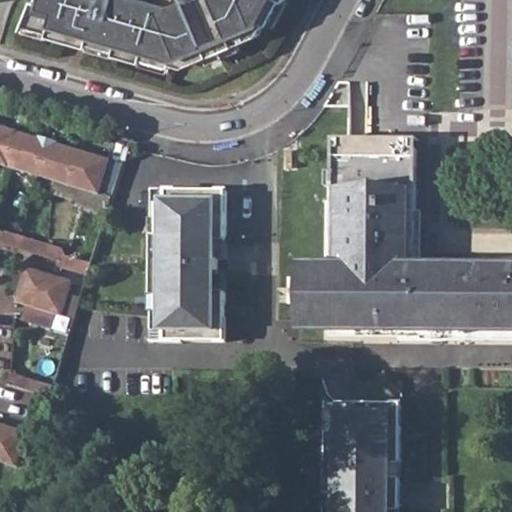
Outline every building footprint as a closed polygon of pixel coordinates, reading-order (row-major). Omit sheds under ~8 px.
[(37,0),(35,0),(25,25),(50,31),(49,35),(89,46),(90,43),(117,51),(116,54),(142,61),(144,58),(172,66),(173,63),(185,67),(260,35),(266,24),(269,25),(282,0),(284,0),(286,1),(286,0),(194,0),(188,3),(186,0),(184,0),(173,5),(170,0),(38,0),(39,0),(37,0)] [(0,127),(0,164),(9,167),(19,133),(0,127)] [(19,133),(9,167),(39,176),(49,142),(19,133)] [(511,268),(416,268),(417,149),(413,149),(413,140),(387,139),(387,177),(367,177),(367,158),(350,158),(350,139),(340,139),(340,149),(335,149),(334,268),(339,268),(339,270),(299,270),(299,294),(320,294),(319,327),(392,328),(392,331),(468,332),(468,329),(511,328),(511,268)] [(350,158),(367,158),(368,139),(359,139),(350,139),(350,158)] [(387,177),(387,139),(368,139),(367,158),(367,177),(387,177)] [(39,176),(53,180),(58,163),(73,168),(78,151),(49,142),(39,176)] [(53,180),(100,194),(110,161),(78,151),(73,168),(58,163),(53,180)] [(100,194),(112,198),(123,165),(110,161),(100,194)] [(71,205),(107,216),(112,198),(100,194),(53,180),(52,194),(72,200),(71,205)] [(217,292),(217,242),(227,242),(227,192),(153,190),(152,217),(152,222),(162,223),(162,236),(152,236),(152,298),(162,298),(161,311),(151,311),(151,315),(151,343),(226,343),(227,292),(217,292)] [(162,236),(162,223),(152,222),(152,236),(162,236)] [(3,244),(17,249),(20,237),(7,232),(3,244)] [(17,249),(31,253),(34,241),(20,237),(17,249)] [(31,253),(45,258),(49,245),(34,241),(31,253)] [(49,245),(45,258),(60,262),(62,255),(63,250),(49,245)] [(89,271),(91,263),(62,255),(60,262),(63,263),(89,271)] [(87,276),(89,271),(63,263),(62,269),(87,276)] [(23,321),(53,329),(57,314),(63,316),(69,294),(73,282),(27,268),(17,302),(27,305),(23,321)] [(63,316),(74,319),(81,298),(69,294),(63,316)] [(161,311),(162,298),(152,298),(151,311),(161,311)] [(15,388),(22,390),(25,377),(11,373),(7,385),(15,388)] [(25,377),(22,390),(50,398),(54,385),(25,377)] [(393,479),(393,465),(402,465),(402,404),(391,404),(338,403),(338,434),(328,434),(327,480),(337,480),(337,511),(327,510),(327,511),(392,511),(393,511),(402,511),(402,493),(402,479),(393,479)] [(338,434),(338,403),(328,403),(328,434),(338,434)] [(0,460),(18,466),(28,432),(0,424),(0,460)] [(402,479),(402,465),(393,465),(393,479),(402,479)] [(337,511),(337,480),(327,480),(327,510),(337,511)]
